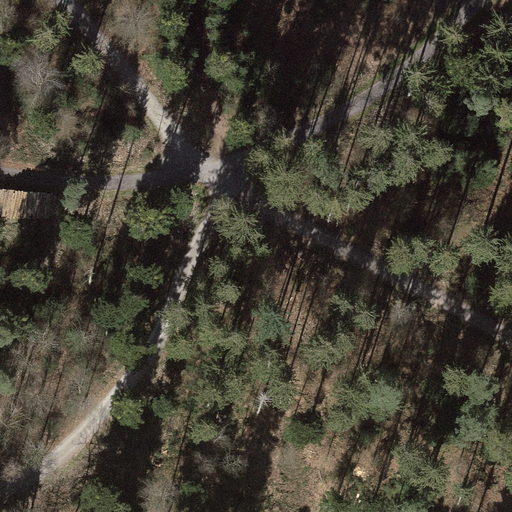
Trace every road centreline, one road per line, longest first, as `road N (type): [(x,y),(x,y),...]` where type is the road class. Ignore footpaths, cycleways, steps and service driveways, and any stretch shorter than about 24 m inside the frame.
road 1 (unclassified): [(0,172),(55,182),(216,172),(362,101),(477,0)]
road 2 (track): [(0,489),(58,457),(104,412),(158,341),(197,243),(230,189)]
road 3 (track): [(230,189),(511,339)]
road 4 (track): [(216,172),(177,140),(67,0)]
road 5 (track): [(188,0),(217,126),(216,172)]
